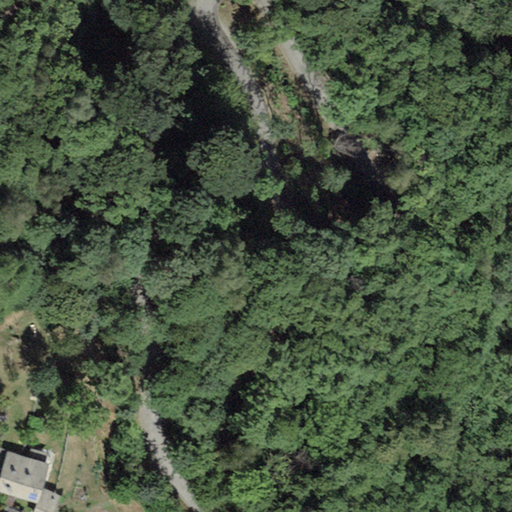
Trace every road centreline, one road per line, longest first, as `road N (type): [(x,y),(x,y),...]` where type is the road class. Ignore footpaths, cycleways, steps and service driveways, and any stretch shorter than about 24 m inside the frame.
road 1 (unclassified): [(11,0),(59,151),(138,298),(148,331),(154,439),(203,511)]
road 2 (unclassified): [(257,511),(233,477),(223,438),(240,374),(282,292),(287,228),(246,84),(202,28),(202,0)]
road 3 (unclassified): [(265,0),(402,233),(408,298),(398,399),(418,511)]
